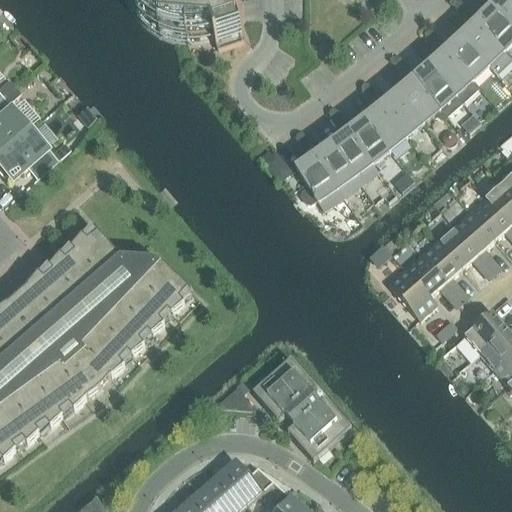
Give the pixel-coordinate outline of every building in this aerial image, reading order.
[(132,0),(162,34),(213,38),(219,55),(244,47),(228,0),(132,0)] [(511,3),(508,0),(505,0),(492,13),(511,32),(511,3)] [(456,13),(462,20),(469,12),(463,6),(462,5),(461,5),(460,5),(459,5),(458,5),(457,5),(455,7),(455,8),(455,10),(455,11),(455,13),(456,13)] [(469,12),(462,20),(471,28),(478,21),(469,12)] [(511,32),(492,13),(477,28),(505,56),(511,49),(511,32)] [(462,42),(489,71),(497,80),(511,65),(511,63),(505,56),(477,28),(462,42)] [(426,41),(432,48),(439,41),(434,35),(432,34),(431,33),(430,33),(428,33),(427,34),(426,35),(425,36),(425,37),(425,38),(425,39),(425,40),(425,41),(426,41)] [(439,41),(432,48),(440,57),(448,50),(439,41)] [(462,42),(447,57),(474,86),(489,71),(462,42)] [(447,57),(431,71),(463,107),(479,92),(474,86),(447,57)] [(395,69),(400,76),(408,69),(402,62),(401,61),(400,61),(399,61),(397,61),(396,61),(394,63),(394,64),(394,65),(394,67),(394,68),(395,69)] [(408,69),(400,76),(408,85),(416,78),(408,69)] [(415,85),(441,115),(446,121),(463,107),(431,71),(415,85)] [(415,85),(399,98),(424,129),(441,115),(415,85)] [(0,105),(14,94),(8,87),(0,94),(0,105)] [(363,95),(368,102),(376,96),(371,89),(370,88),(369,88),(368,87),(366,87),(364,88),(363,89),(362,90),(362,92),(362,93),(362,94),(363,95)] [(0,161),(32,134),(10,109),(19,101),(14,94),(0,105),(0,161)] [(376,96),(368,102),(376,112),(384,105),(376,96)] [(399,98),(383,112),(408,143),(424,129),(399,98)] [(330,121),(335,128),(344,121),(338,114),(337,113),(335,113),(333,112),(332,113),(330,114),(330,115),(329,116),(329,117),(329,118),(330,119),(330,121)] [(383,112),(366,125),(391,156),(408,143),(383,112)] [(344,121),(335,128),(343,137),(351,131),(344,121)] [(366,125),(350,138),(374,169),(391,156),(366,125)] [(32,134),(0,161),(0,169),(1,171),(0,171),(0,176),(5,183),(21,173),(24,176),(25,178),(29,174),(38,184),(69,157),(63,151),(53,159),(32,134)] [(297,145),(302,152),(310,146),(305,139),(304,137),(303,137),(301,136),(299,137),(297,138),(296,140),(296,141),(296,142),(296,143),(296,144),(297,145)] [(350,138),(333,150),(356,182),(362,190),(380,177),(374,169),(350,138)] [(310,146),(302,152),(309,162),(317,156),(310,146)] [(333,150),(316,162),(344,203),(362,190),(356,182),(333,150)] [(265,159),(264,160),(267,163),(264,166),(282,187),(295,176),(276,155),(274,158),(271,154),(265,159)] [(316,162),(298,175),(299,176),(298,176),(309,192),(303,196),(302,201),(308,210),(313,211),(319,206),(319,207),(320,207),(320,208),(326,216),(344,203),(339,195),(316,162)] [(511,181),(503,189),(511,199),(511,181)] [(511,199),(503,189),(487,204),(511,232),(508,235),(511,239),(511,199)] [(487,204),(471,218),(495,246),(508,235),(511,232),(487,204)] [(471,218),(455,232),(479,260),(475,263),(484,273),(491,267),(483,257),(495,246),(471,218)] [(455,232),(438,246),(463,274),(475,263),(479,260),(455,232)] [(0,381),(127,271),(96,235),(24,298),(32,308),(23,316),(14,306),(0,318),(0,381)] [(399,252),(392,244),(391,243),(384,250),(392,258),(399,252)] [(438,246),(422,260),(447,288),(443,292),(451,301),(459,295),(450,285),(463,274),(438,246)] [(422,260),(406,275),(437,311),(438,310),(431,302),(443,292),(447,288),(422,260)] [(0,468),(100,396),(193,298),(159,265),(158,266),(158,267),(70,359),(0,409),(0,468)] [(491,267),(484,273),(492,283),(500,276),(491,267)] [(437,311),(406,275),(389,290),(420,326),(437,311)] [(459,295),(451,301),(460,311),(467,305),(459,295)] [(465,342),(480,359),(508,334),(493,317),(465,342)] [(450,329),(440,337),(447,345),(456,337),(450,329)] [(480,359),(495,375),(511,360),(511,338),(508,334),(480,359)] [(511,360),(495,375),(509,391),(511,388),(511,360)] [(352,434),(326,404),(320,410),(311,400),(318,394),(292,365),(254,398),(280,428),(286,422),(294,432),(288,438),(314,467),(352,434)] [(221,409),(220,414),(253,416),(253,411),(238,394),(221,409)] [(237,467),(220,481),(246,511),(275,488),(259,474),(250,482),(237,467)] [(246,511),(220,481),(203,496),(217,511),(246,511)] [(217,511),(203,496),(187,510),(188,511),(217,511)] [(273,509),(276,511),(284,511),(291,504),(283,497),(273,509)] [(302,511),(292,503),(291,504),(284,511),(302,511)]
